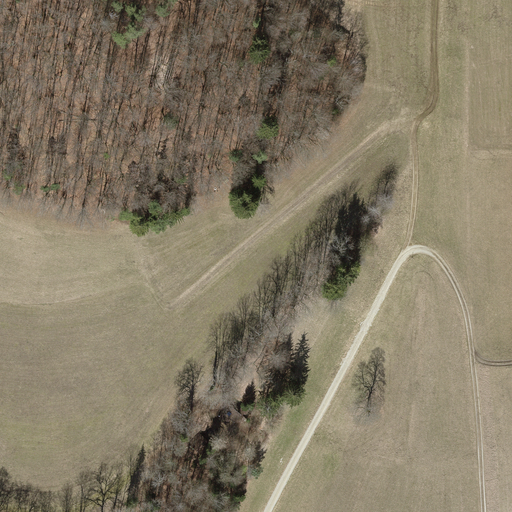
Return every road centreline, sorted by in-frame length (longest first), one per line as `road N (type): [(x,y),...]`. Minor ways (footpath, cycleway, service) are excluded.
road 1 (track): [(404,254),(429,251),(440,260),(465,305),(485,511)]
road 2 (track): [(268,511),(404,254)]
